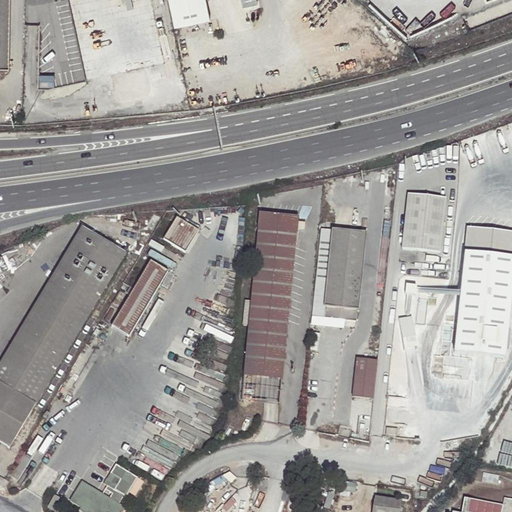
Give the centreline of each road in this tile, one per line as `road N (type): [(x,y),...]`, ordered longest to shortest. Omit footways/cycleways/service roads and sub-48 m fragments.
road 1 (trunk): [(0,226),(310,164),(501,97)]
road 2 (trunk): [(0,198),(275,154),(501,97)]
road 3 (trunk): [(491,65),(263,129),(0,167)]
road 4 (trunk): [(491,65),(208,124),(0,143)]
road 5 (unclassified): [(429,441),(416,461),(396,465),(243,452),(196,471),(164,511)]
